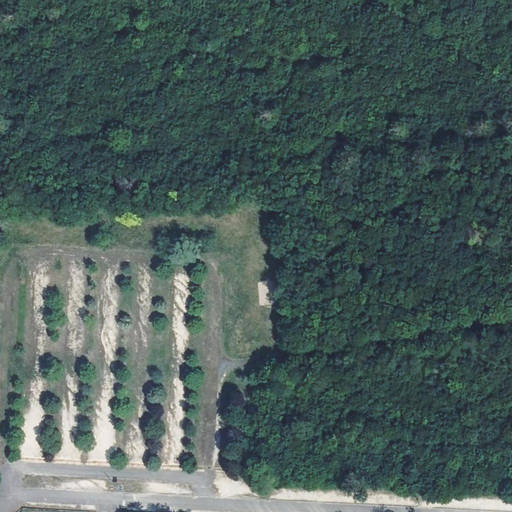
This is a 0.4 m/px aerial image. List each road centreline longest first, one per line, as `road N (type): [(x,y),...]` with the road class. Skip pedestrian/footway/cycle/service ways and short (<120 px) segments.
road 1 (unclassified): [(385,511),(10,493)]
road 2 (track): [(212,367),(511,313)]
